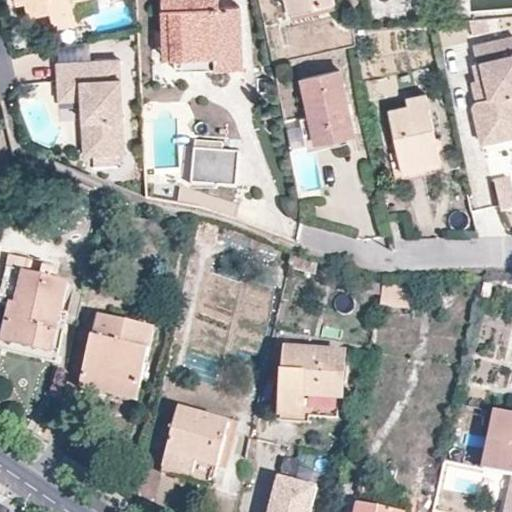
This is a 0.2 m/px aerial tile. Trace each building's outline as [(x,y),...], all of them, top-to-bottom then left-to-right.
[(13,0),(15,6),(24,3),(28,19),(49,14),(50,21),(78,15),(74,0),(13,0)] [(162,0),(164,43),(170,42),(171,57),(215,55),(215,67),(242,65),(240,3),(218,4),(218,0),(162,0)] [(286,0),(290,11),(326,2),(325,0),(286,0)] [(52,28),(79,22),(78,15),(50,21),(52,28)] [(489,92),(477,95),(472,102),(477,124),(488,121),(492,139),(511,135),(509,123),(511,121),(511,73),(504,37),(474,44),(477,59),(474,60),(477,77),(486,83),(489,92)] [(121,60),(59,63),(60,82),(73,81),(74,99),(88,99),(89,120),(84,120),(85,134),(125,132),(121,60)] [(340,70),(302,78),(316,140),(353,132),(340,70)] [(426,92),(405,96),(407,104),(387,108),(401,170),(440,162),(426,92)] [(224,139),(196,136),(191,179),(235,184),(238,150),(223,149),(224,139)] [(69,282),(6,267),(0,294),(0,300),(10,303),(1,341),(52,353),(57,332),(50,330),(55,310),(62,312),(69,282)] [(384,283),(355,274),(351,286),(381,294),(383,287),(384,283)] [(410,291),(383,287),(381,294),(379,304),(408,307),(410,291)] [(154,328),(101,315),(96,336),(93,335),(80,387),(100,392),(102,381),(140,390),(154,328)] [(344,352),(283,348),(280,396),(341,399),(344,352)] [(229,422),(178,408),(165,454),(216,468),(229,422)] [(511,413),(495,410),(482,468),(511,475),(511,474),(511,413)] [(511,511),(511,474),(511,475),(503,511),(511,511)] [(310,511),(316,492),(278,482),(270,511),(310,511)]
